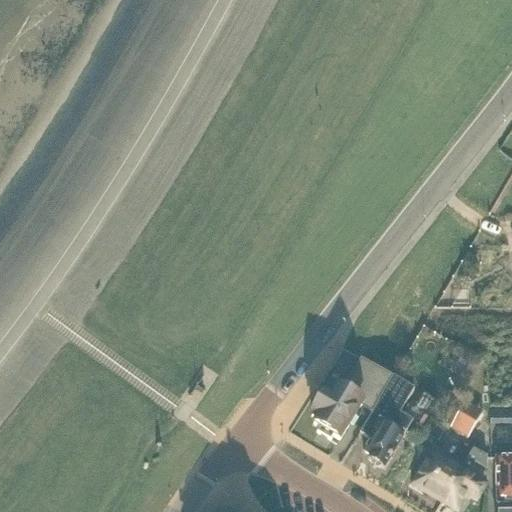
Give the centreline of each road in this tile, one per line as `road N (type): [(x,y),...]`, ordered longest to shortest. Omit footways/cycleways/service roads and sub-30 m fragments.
road 1 (residential): [(233,446),(511,85)]
road 2 (residential): [(351,511),(233,446)]
